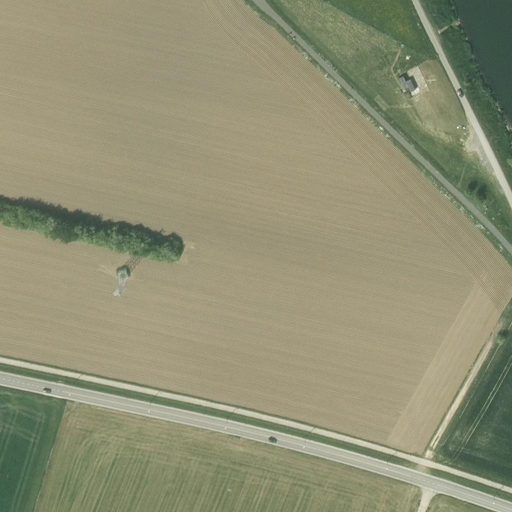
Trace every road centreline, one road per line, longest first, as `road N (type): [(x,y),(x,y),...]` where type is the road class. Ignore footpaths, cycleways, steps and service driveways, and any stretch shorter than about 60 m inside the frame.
road 1 (tertiary): [(0,374),(417,475)]
road 2 (unclassified): [(511,198),(416,0)]
road 3 (unclassified): [(417,475),(499,323)]
